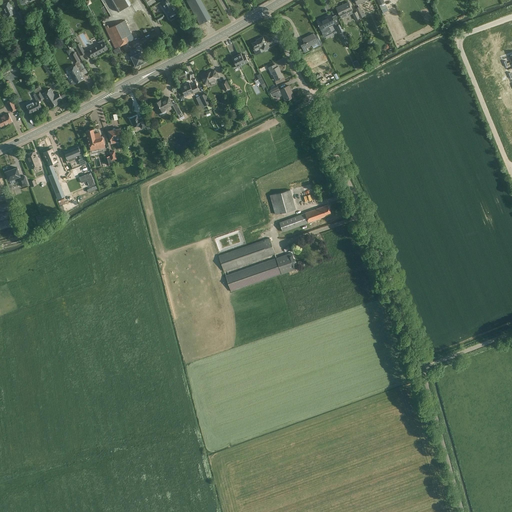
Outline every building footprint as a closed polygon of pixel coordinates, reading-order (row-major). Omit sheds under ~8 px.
[(131,4),(128,0),(111,0),(118,12),(131,4)] [(177,11),(170,0),(162,0),(161,1),(169,15),(168,15),(171,20),(178,16),(176,12),(177,11)] [(211,18),(200,0),(186,0),(187,0),(200,24),(211,18)] [(387,8),(383,0),(376,0),(382,10),(383,12),(388,10),(387,8)] [(16,13),(10,1),(2,5),(6,13),(3,14),(5,18),(16,13)] [(356,20),(360,18),(355,8),(356,12),(353,13),(352,11),(352,10),(348,2),(336,8),(341,18),(353,13),(356,20)] [(360,6),(355,8),(360,18),(365,15),(364,12),(363,12),(360,6)] [(21,10),(16,12),(22,24),(26,22),(21,10)] [(335,23),(331,16),(323,20),(322,19),(317,22),(318,24),(318,26),(319,25),(323,33),(330,30),(328,26),(335,23)] [(131,34),(125,20),(106,29),(115,48),(126,43),(124,37),(131,34)] [(344,31),(340,24),(336,26),(339,33),(340,33),(343,38),(346,36),(343,31),(344,31)] [(315,35),(314,33),(302,39),(304,43),(301,45),(304,52),(308,50),(307,47),(317,42),(319,46),(322,44),(317,34),(315,35)] [(258,40),(252,43),(254,48),(255,49),(253,50),(255,55),(260,52),(258,48),(262,46),(264,50),(265,49),(269,47),(266,41),(265,41),(263,36),(257,39),(258,40)] [(346,36),(343,38),(347,47),(351,46),(346,36)] [(141,44),(138,38),(132,42),(134,47),(141,44)] [(108,49),(103,39),(97,42),(98,44),(87,50),(92,58),(108,49)] [(80,61),(69,42),(67,44),(72,53),(71,54),(76,63),(80,61)] [(85,53),(80,43),(75,45),(80,55),(81,55),(82,55),(85,53)] [(138,53),(135,48),(132,50),(134,55),(131,56),(136,66),(146,62),(141,52),(138,53)] [(242,56),(241,53),(232,58),(237,68),(249,62),(245,54),(242,56)] [(357,60),(352,62),(354,66),(356,70),(361,67),(359,64),(357,60)] [(277,67),(275,64),(268,68),(271,75),(273,74),(276,81),(281,78),(283,77),(278,66),(277,67)] [(68,70),(73,78),(70,80),(74,85),(84,78),(76,65),(68,70)] [(18,66),(1,74),(2,77),(3,79),(12,74),(11,72),(12,72),(13,74),(20,70),(19,68),(18,66)] [(217,74),(215,70),(211,72),(211,71),(206,74),(205,72),(200,74),(205,84),(218,77),(217,74)] [(266,87),(260,74),(256,75),(263,88),(266,87)] [(231,88),(227,80),(222,82),(225,91),(231,88)] [(10,82),(7,84),(13,96),(16,94),(10,82)] [(191,86),(189,83),(186,85),(185,84),(181,86),(185,96),(192,93),(193,94),(199,91),(196,83),(191,86)] [(291,89),(289,85),(279,90),(278,86),(271,89),(273,96),(275,95),(277,98),(283,95),(286,101),(290,99),(290,98),(293,97),(289,90),(291,89)] [(40,86),(34,90),(36,93),(39,97),(41,100),(42,100),(44,98),(42,95),(40,91),(42,90),(40,86)] [(51,89),(43,94),(49,103),(51,108),(59,103),(58,101),(62,98),(60,96),(60,95),(58,92),(54,95),(51,89)] [(33,102),(27,105),(28,108),(30,113),(42,108),(40,103),(42,102),(41,100),(39,97),(36,93),(34,95),(37,101),(34,103),(33,102)] [(212,108),(205,93),(196,97),(201,107),(204,106),(207,105),(209,109),(212,108)] [(161,100),(154,103),(156,108),(159,113),(160,114),(161,115),(166,112),(166,110),(166,109),(165,109),(173,105),(173,104),(171,102),(169,98),(165,100),(165,99),(161,101),(161,100)] [(17,109),(12,99),(6,102),(11,112),(17,109)] [(173,105),(175,110),(176,111),(180,120),(184,118),(180,109),(179,108),(176,103),(173,105)] [(12,122),(8,113),(0,116),(0,123),(1,127),(12,122)] [(139,119),(137,115),(130,118),(132,123),(134,127),(140,124),(141,128),(146,126),(147,129),(151,128),(148,122),(146,117),(143,119),(142,117),(139,119)] [(122,136),(120,128),(108,131),(111,143),(116,142),(115,138),(122,136)] [(94,134),(93,129),(86,131),(91,150),(105,147),(102,136),(101,137),(100,133),(94,134)] [(80,150),(79,147),(65,152),(68,159),(69,161),(75,159),(74,157),(79,155),(81,160),(85,159),(81,149),(80,150)] [(52,149),(44,152),(46,158),(47,161),(49,166),(52,164),(53,164),(54,164),(57,163),(56,160),(52,149)] [(41,165),(35,151),(26,154),(32,169),(41,165)] [(49,166),(47,166),(50,174),(48,175),(56,196),(60,194),(59,191),(62,190),(52,164),(49,166)] [(90,164),(84,166),(87,174),(93,171),(90,164)] [(21,177),(17,167),(6,171),(9,180),(19,176),(22,186),(29,184),(26,176),(21,177)] [(91,173),(79,177),(82,183),(87,181),(90,186),(95,184),(91,173)] [(295,209),(290,190),(270,195),(275,214),(295,209)] [(0,229),(10,227),(6,210),(8,210),(7,202),(0,203),(0,229)] [(332,214),(328,205),(280,223),(283,231),(332,214)] [(275,254),(270,238),(219,255),(224,271),(275,254)] [(297,269),(292,253),(226,276),(231,291),(297,269)] [(457,403),(451,380),(445,381),(451,404),(457,403)]
